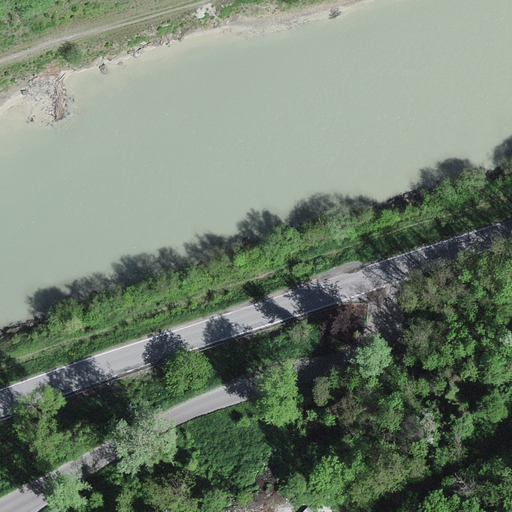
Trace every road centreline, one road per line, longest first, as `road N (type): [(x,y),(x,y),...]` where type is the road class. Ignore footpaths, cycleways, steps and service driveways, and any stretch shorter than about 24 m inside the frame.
road 1 (unclassified): [(511,230),(0,404)]
road 2 (track): [(0,509),(194,408),(362,355),(378,327),(376,275)]
